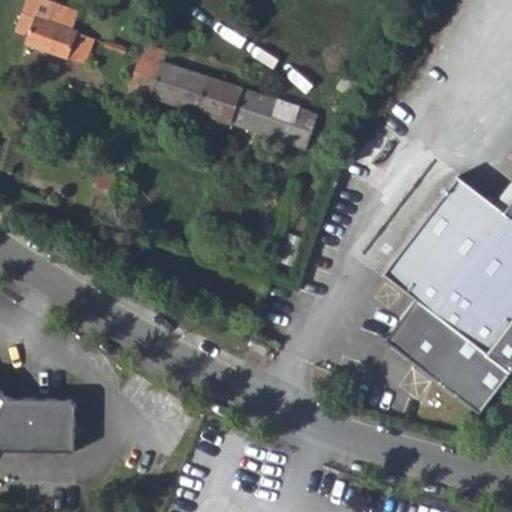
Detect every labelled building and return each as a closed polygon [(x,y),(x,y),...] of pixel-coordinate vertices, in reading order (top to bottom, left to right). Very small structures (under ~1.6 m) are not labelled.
[(80,13),(44,0),(28,0),(17,32),(30,37),(28,44),(87,65),(94,38),(74,31),(80,13)] [(154,98),(166,63),(168,53),(146,46),(133,90),(154,98)] [(154,98),(268,137),(279,102),(166,63),(154,98)] [(351,97),(358,85),(345,78),(338,91),(351,97)] [(268,137),(286,144),(298,108),(279,102),(268,137)] [(286,144),(304,150),(320,116),(298,108),(286,144)] [(459,383),(481,407),(511,364),(511,193),(499,211),(452,176),(380,273),(410,295),(382,333),(388,338),(417,348),(412,355),(417,359),(415,362),(432,375),(434,372),(446,381),(450,376),(459,383)] [(417,348),(388,338),(412,355),(417,348)] [(270,347),(254,341),(250,349),(266,356),(270,347)] [(450,376),(446,381),(481,407),(459,383),(450,376)] [(0,444),(77,446),(77,398),(71,393),(12,392),(0,380),(0,444)]
